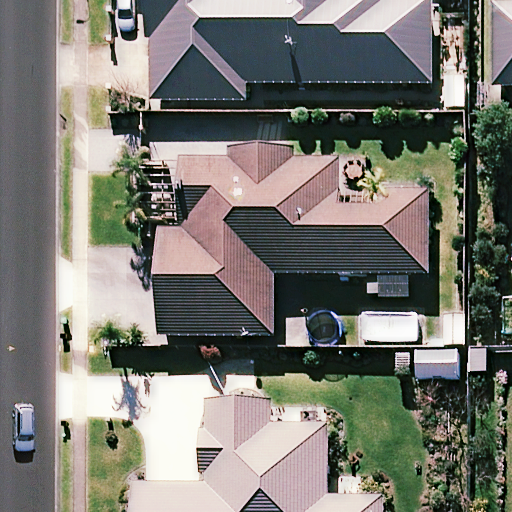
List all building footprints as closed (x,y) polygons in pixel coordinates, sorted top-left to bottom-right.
[(147,0),(147,24),(155,24),(155,106),(251,106),(251,89),(435,89),(436,2),(397,2),(396,0),(147,0)] [(511,8),(495,8),(494,91),(511,90),(511,8)] [(297,164),(297,156),(232,155),(232,162),(183,161),(181,237),(165,236),(163,340),(278,343),(279,279),(386,281),(385,303),(411,303),(412,280),(432,280),(434,195),(342,193),(342,165),(297,164)] [(461,383),(462,358),(420,357),(418,382),(461,383)] [(273,407),(208,407),(207,490),(140,490),(139,511),(387,511),(388,503),(331,503),(332,432),(273,431),(273,407)]
